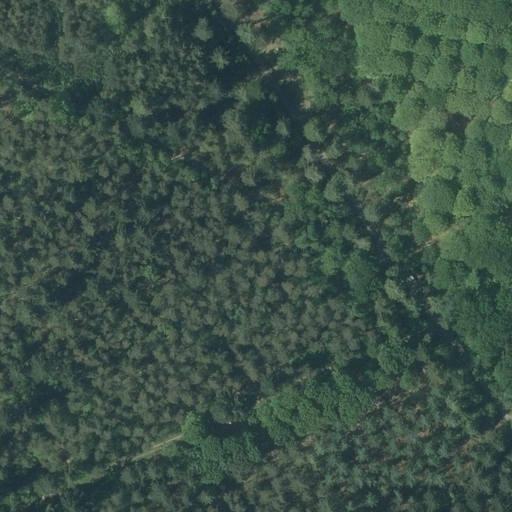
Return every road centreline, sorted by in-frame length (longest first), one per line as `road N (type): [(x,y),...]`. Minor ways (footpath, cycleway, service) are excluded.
road 1 (unclassified): [(216,0),(511,423)]
road 2 (track): [(11,511),(440,323)]
